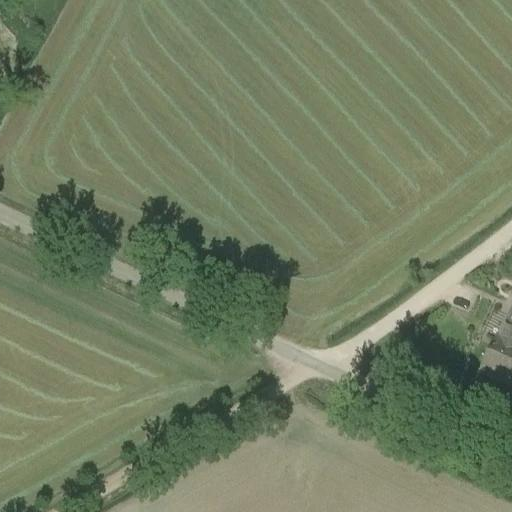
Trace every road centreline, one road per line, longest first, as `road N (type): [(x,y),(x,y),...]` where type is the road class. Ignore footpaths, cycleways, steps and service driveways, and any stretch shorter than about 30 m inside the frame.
road 1 (unclassified): [(511,458),(0,214)]
road 2 (track): [(63,511),(375,332),(511,231)]
